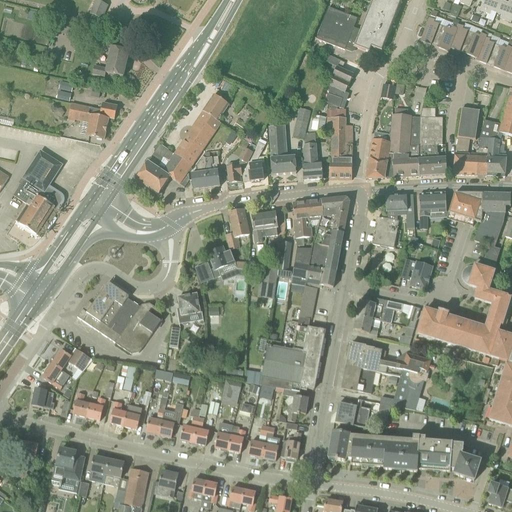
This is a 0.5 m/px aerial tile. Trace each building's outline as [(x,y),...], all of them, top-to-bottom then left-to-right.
[(90,14),(103,20),(109,6),(96,0),(90,14)] [(402,0),(373,0),(361,32),(354,29),(357,20),(328,8),(316,40),(345,51),(346,47),(354,50),(355,49),(369,54),(371,49),(382,53),(402,0)] [(459,0),(460,0),(459,4),(470,8),(472,0),(459,0)] [(483,0),(479,12),(489,16),(491,12),(496,14),(501,1),(498,0),(483,0)] [(508,4),(501,1),(496,14),(501,16),(500,20),(510,24),(511,19),(511,2),(509,1),(508,4)] [(435,21),(430,19),(421,42),(431,46),(432,44),(435,46),(442,27),(434,24),(435,21)] [(51,32),(73,37),(76,25),(55,20),(51,32)] [(78,29),(95,33),(96,25),(80,22),(78,29)] [(491,29),(502,33),(504,28),(493,24),(491,29)] [(460,51),(464,52),(471,34),(463,31),(464,28),(458,26),(457,30),(450,49),(460,53),(460,51)] [(449,53),(450,49),(457,30),(452,28),(451,30),(442,27),(435,46),(439,47),(438,49),(449,53)] [(467,55),(477,59),(485,39),(486,37),(481,35),(480,37),(471,34),(464,52),(468,54),(467,55)] [(487,64),(490,65),(498,46),(489,43),(490,41),(485,39),(477,59),(476,62),(486,65),(487,64)] [(123,78),(129,52),(112,48),(113,44),(104,42),(102,50),(111,52),(108,65),(107,69),(93,66),(92,74),(105,77),(106,74),(123,78)] [(493,68),(503,72),(511,50),(511,48),(508,47),(507,50),(498,46),(490,65),(494,67),(493,68)] [(511,50),(503,72),(511,75),(511,50)] [(325,62),(337,68),(342,70),(345,64),(340,61),(327,56),(325,62)] [(353,76),(342,70),(337,68),(328,86),(331,88),(328,95),(325,104),(344,110),(349,95),(345,93),(353,76)] [(61,83),(59,91),(72,94),(74,86),(61,83)] [(227,96),(232,86),(226,83),(220,93),(227,96)] [(403,97),(405,87),(397,85),(395,95),(403,97)] [(381,98),(393,101),(396,89),(384,86),(381,98)] [(511,137),(511,90),(510,90),(498,134),(511,137)] [(59,92),(57,100),(69,103),(71,95),(59,92)] [(229,106),(214,96),(198,121),(215,133),(221,125),(218,123),(229,106)] [(71,105),(70,112),(109,120),(114,121),(118,108),(102,104),(101,111),(90,109),(71,105)] [(458,139),(470,141),(474,141),(475,141),(480,112),(462,109),(457,139),(458,139)] [(446,176),(445,159),(439,159),(439,154),(437,154),(437,146),(442,146),(443,119),(435,119),(435,110),(422,110),(420,118),(420,120),(418,161),(419,178),(446,176)] [(109,120),(70,112),(68,120),(89,124),(86,137),(105,140),(109,120)] [(345,146),(346,119),(346,112),(327,112),(327,118),(326,118),(326,135),(332,135),(331,161),(330,161),(328,181),(352,181),(353,146),(345,146)] [(386,179),(392,179),(394,179),(419,178),(418,161),(420,120),(420,118),(392,116),(391,121),(389,143),(387,162),(386,179)] [(314,117),(311,131),(324,133),(326,119),(314,117)] [(215,133),(198,121),(189,134),(206,147),(215,133)] [(304,139),(308,124),(297,121),(293,136),(304,139)] [(272,177),(296,175),(295,158),(285,159),(284,126),(270,127),(272,177)] [(206,147),(189,134),(174,156),(192,167),(206,147)] [(236,138),(232,134),(228,140),(233,143),(236,138)] [(468,156),(470,141),(458,139),(454,162),(453,176),(477,177),(478,151),(476,151),(476,156),(468,156)] [(480,139),(478,151),(477,177),(486,178),(488,140),(480,139)] [(505,142),(489,140),(488,140),(486,178),(505,179),(506,157),(499,157),(500,145),(504,146),(505,142)] [(387,162),(389,143),(373,141),(370,159),(387,162)] [(242,175),(249,175),(250,182),(255,182),(255,184),(260,183),(259,181),(264,180),(261,164),(257,164),(257,163),(265,147),(258,143),(256,148),(242,175)] [(240,177),(242,177),(242,175),(256,148),(250,145),(247,152),(244,150),(239,161),(241,162),(239,164),(227,166),(229,178),(230,185),(230,186),(231,187),(232,187),(233,187),(234,186),(235,186),(235,185),(238,184),(237,182),(240,182),(240,177)] [(185,188),(190,181),(189,181),(189,175),(187,174),(192,167),(174,156),(160,146),(136,181),(158,196),(170,179),(185,188)] [(316,146),(304,146),(303,150),(304,165),(302,166),(303,182),(323,181),(322,164),(317,164),(317,156),(316,146)] [(26,205),(15,222),(20,225),(19,226),(26,230),(22,235),(27,238),(30,232),(37,237),(37,236),(41,239),(45,232),(48,234),(57,220),(66,206),(66,204),(67,202),(66,199),(65,197),(63,196),(49,187),(62,166),(40,152),(23,179),(24,180),(13,197),(26,205)] [(208,169),(206,160),(203,158),(197,167),(198,174),(191,175),(193,191),(195,191),(196,192),(199,191),(200,190),(208,189),(205,170),(208,169)] [(218,171),(217,166),(218,165),(217,159),(206,160),(208,169),(205,170),(208,189),(213,188),(214,189),(218,189),(218,188),(220,188),(218,171)] [(387,162),(370,159),(369,159),(366,180),(366,181),(385,180),(386,180),(386,179),(387,162)] [(0,172),(0,192),(9,179),(0,172)] [(445,194),(419,196),(419,220),(428,220),(428,218),(433,218),(433,214),(446,213),(445,194)] [(510,208),(511,196),(481,195),(477,195),(454,194),(447,220),(457,223),(457,222),(457,220),(462,222),(463,222),(465,221),(466,219),(469,220),(474,222),(473,223),(474,223),(474,222),(481,224),(474,243),(488,247),(483,262),(495,266),(500,251),(494,249),(504,220),(505,214),(506,214),(506,208),(510,208)] [(387,213),(388,220),(396,222),(396,217),(406,217),(407,230),(415,230),(413,206),(413,196),(406,197),(406,196),(386,197),(387,213)] [(324,219),(321,219),(321,221),(328,223),(328,222),(332,223),(332,221),(335,221),(335,216),(339,216),(339,214),(342,215),(342,210),(348,211),(349,203),(350,203),(346,199),(341,199),(322,201),(324,219)] [(312,238),(311,228),(310,223),(321,222),(321,221),(321,219),(324,219),(322,201),(305,203),(307,221),(305,221),(306,231),(303,231),(304,239),(312,238)] [(307,221),(305,203),(293,204),(297,247),(305,247),(304,246),(304,245),(304,239),(303,231),(306,231),(305,221),(307,221)] [(240,249),(237,239),(250,236),(244,210),(228,213),(233,235),(226,237),(229,251),(240,249)] [(321,221),(321,222),(319,229),(344,234),(348,211),(342,210),(342,215),(339,214),(339,216),(335,216),(335,221),(332,221),(332,223),(328,222),(328,223),(321,221)] [(264,215),(262,216),(265,238),(266,239),(277,237),(276,230),(277,230),(276,214),(269,215),(269,213),(264,214),(264,215)] [(265,238),(262,216),(258,216),(258,215),(252,216),(253,217),(251,217),(254,245),(261,244),(261,239),(265,238)] [(373,246),(394,250),(399,222),(396,222),(388,220),(382,219),(380,226),(376,225),(373,246)] [(420,231),(427,231),(428,231),(428,223),(419,223),(420,231)] [(313,250),(309,268),(336,273),(344,234),(319,229),(314,245),(313,250)] [(431,249),(437,251),(440,243),(433,240),(431,249)] [(416,252),(418,245),(417,244),(410,242),(408,250),(416,252)] [(282,243),(278,271),(277,278),(292,280),(293,273),(288,272),(291,245),(282,243)] [(235,265),(230,253),(225,255),(223,249),(208,255),(214,270),(210,271),(214,280),(221,277),(220,273),(223,272),(223,270),(235,265)] [(333,289),(336,273),(309,268),(313,250),(297,251),(292,285),(306,287),(322,289),(322,287),(333,289)] [(485,329),(482,329),(475,353),(490,358),(497,335),(498,333),(500,326),(506,328),(511,307),(511,299),(488,292),(491,284),(492,284),(493,284),(494,283),(495,283),(496,282),(497,282),(498,281),(499,280),(499,279),(500,278),(500,276),(500,275),(500,274),(500,273),(500,272),(499,271),(499,270),(498,269),(497,268),(496,267),(496,266),(495,266),(483,262),(477,260),(474,268),(473,268),(472,267),(471,267),(470,268),(469,268),(467,268),(466,269),(465,270),(465,271),(464,271),(463,273),(463,274),(462,275),(462,276),(462,277),(462,278),(462,279),(463,281),(463,282),(464,283),(465,284),(466,284),(467,285),(468,286),(478,290),(475,298),(481,300),(480,302),(493,306),(487,323),(485,329)] [(409,288),(425,292),(426,292),(428,284),(429,284),(430,281),(429,280),(433,268),(416,264),(409,288)] [(263,268),(260,286),(258,298),(274,301),(277,278),(278,271),(263,268)] [(403,269),(401,276),(408,278),(410,271),(403,269)] [(127,300),(129,298),(108,284),(101,293),(93,305),(88,302),(77,319),(131,356),(139,354),(162,321),(161,313),(149,305),(141,306),(140,309),(127,300)] [(317,290),(307,288),(305,288),(304,294),(316,296),(317,290)] [(314,302),(316,296),(304,294),(303,300),(314,302)] [(201,322),(197,295),(181,298),(182,301),(178,302),(180,311),(176,311),(179,328),(180,328),(180,326),(201,322)] [(313,308),(314,302),(303,300),(302,306),(313,308)] [(403,306),(388,302),(376,300),(375,306),(360,302),(356,318),(380,323),(381,322),(384,323),(391,325),(393,311),(402,313),(403,306)] [(311,321),(313,308),(302,306),(300,318),(308,320),(311,321)] [(413,308),(407,328),(415,330),(420,310),(413,308)] [(208,324),(218,324),(218,309),(208,309),(208,324)] [(424,311),(417,335),(435,341),(444,314),(439,312),(438,315),(424,311)] [(454,347),(460,324),(461,322),(448,318),(449,315),(444,314),(435,341),(454,347)] [(313,391),(325,333),(306,329),(308,320),(300,318),(297,330),(300,330),(299,335),(306,337),(302,354),(293,352),(268,347),(263,374),(262,378),(261,386),(261,387),(276,389),(284,391),(300,393),(301,389),(313,391)] [(380,323),(356,318),(354,330),(361,332),(360,333),(377,337),(379,330),(380,323)] [(475,353),(482,329),(461,322),(460,324),(454,347),(475,353)] [(415,330),(407,328),(404,338),(401,338),(399,345),(409,348),(415,330)] [(178,350),(181,330),(172,329),(169,348),(178,350)] [(511,337),(498,333),(497,335),(490,358),(507,363),(489,421),(511,428),(511,337)] [(351,344),(346,368),(373,373),(389,376),(400,378),(394,401),(392,408),(416,412),(424,383),(426,383),(428,376),(426,375),(427,373),(428,373),(431,362),(405,355),(404,363),(381,358),(382,352),(374,350),(365,349),(366,347),(351,344)] [(70,358),(61,352),(52,366),(61,372),(67,363),(83,374),(92,361),(75,350),(70,358)] [(497,367),(499,361),(493,359),(491,365),(497,367)] [(95,369),(101,372),(103,366),(98,364),(95,369)] [(52,366),(42,380),(52,385),(60,391),(64,386),(55,380),(61,372),(52,366)] [(130,393),(136,369),(128,367),(123,391),(130,393)] [(346,368),(341,390),(357,393),(357,392),(372,395),(373,386),(370,386),(373,373),(346,368)] [(157,370),(155,379),(188,387),(190,378),(157,370)] [(262,378),(263,374),(247,372),(245,384),(261,386),(262,378)] [(398,379),(390,378),(388,384),(396,386),(398,379)] [(225,382),(221,399),(230,401),(232,392),(240,394),(242,385),(225,382)] [(108,383),(104,398),(111,400),(114,385),(108,383)] [(250,386),(248,394),(253,395),(255,394),(256,394),(259,387),(257,387),(250,386)] [(53,411),(54,405),(52,405),(54,395),(46,394),(47,393),(35,390),(32,407),(43,409),(53,411)] [(300,393),(284,391),(283,394),(283,396),(294,398),(291,412),(290,412),(288,422),(295,423),(296,415),(299,416),(300,415),(306,416),(307,408),(309,407),(309,403),(308,401),(308,400),(303,399),(304,394),(300,393)] [(145,393),(142,405),(149,407),(152,394),(145,393)] [(150,419),(146,434),(159,437),(165,411),(169,394),(163,393),(160,410),(157,421),(150,419)] [(78,395),(73,416),(86,419),(90,405),(82,403),(84,396),(78,395)] [(381,398),(380,405),(391,407),(392,408),(394,401),(393,401),(381,398)] [(86,419),(100,423),(105,401),(98,399),(97,407),(90,405),(86,419)] [(110,425),(123,428),(127,414),(120,412),(121,405),(115,403),(110,425)] [(210,415),(218,416),(220,405),(212,403),(210,415)] [(335,424),(351,427),(366,430),(370,410),(339,404),(339,405),(341,405),(339,416),(336,416),(334,417),(333,421),(335,424)] [(391,407),(380,405),(379,411),(389,414),(391,407)] [(174,407),(172,419),(186,420),(187,408),(174,407)] [(127,414),(123,428),(137,431),(143,410),(136,408),(134,416),(127,414)] [(170,412),(165,411),(159,437),(171,440),(175,425),(166,423),(166,420),(168,421),(170,412)] [(180,442),(193,444),(199,419),(200,414),(195,413),(192,412),(190,417),(193,418),(191,426),(193,427),(193,429),(184,427),(180,442)] [(204,421),(199,419),(193,444),(206,447),(209,433),(200,431),(200,429),(202,429),(204,421)] [(226,453),(226,452),(227,452),(231,437),(232,429),(220,426),(214,449),(220,451),(220,452),(226,453)] [(266,438),(268,428),(262,427),(260,436),(266,438)] [(273,438),(275,430),(268,428),(266,438),(273,439),(273,438)] [(227,452),(240,455),(245,433),(239,431),(237,439),(231,437),(227,452)] [(474,482),(480,463),(462,457),(462,454),(463,454),(464,447),(452,446),(453,442),(413,438),(413,443),(419,444),(418,447),(353,442),(352,451),(347,450),(350,436),(333,433),(328,460),(345,463),(346,459),(351,460),(351,466),(362,467),(362,463),(374,464),(374,468),(384,468),(383,470),(417,473),(417,471),(427,472),(427,470),(433,470),(433,472),(434,472),(434,470),(439,471),(439,473),(449,474),(450,474),(450,472),(455,472),(454,476),(474,482)] [(297,462),(301,435),(295,434),(294,439),(289,438),(288,443),(283,442),(280,458),(285,459),(285,460),(286,460),(286,463),(295,464),(296,461),(297,462)] [(266,438),(260,436),(258,444),(251,443),(248,457),(262,460),(266,438)] [(273,439),(266,438),(262,460),(269,461),(268,463),(274,464),(274,462),(276,462),(279,448),(278,448),(280,440),(273,438),(273,439)] [(20,442),(13,477),(25,479),(26,473),(28,473),(28,472),(33,473),(35,461),(39,446),(20,442)] [(511,445),(510,450),(503,448),(499,461),(506,464),(508,458),(511,459),(511,445)] [(85,459),(75,457),(76,454),(60,450),(58,459),(57,459),(52,482),(51,486),(59,488),(61,489),(63,479),(68,480),(67,486),(75,487),(77,477),(81,478),(82,472),(85,459)] [(98,474),(106,476),(109,461),(94,458),(91,472),(91,473),(89,482),(96,483),(98,474)] [(124,465),(109,461),(106,476),(114,478),(112,487),(118,489),(120,479),(121,479),(124,465)] [(124,505),(132,507),(140,509),(148,474),(132,470),(126,494),(124,505)] [(158,489),(167,492),(166,497),(173,499),(175,492),(178,477),(162,473),(158,489)] [(194,500),(202,502),(206,483),(194,480),(192,491),(190,491),(188,499),(194,500)] [(206,483),(202,502),(210,504),(216,505),(218,497),(215,497),(218,486),(206,483)] [(86,499),(89,485),(82,484),(79,497),(86,499)] [(511,491),(491,485),(488,495),(489,495),(491,495),(488,505),(502,509),(504,502),(511,504),(511,491)] [(244,491),(232,489),(230,500),(228,500),(226,508),(232,509),(240,510),(244,491)] [(256,494),(244,491),(240,510),(241,505),(249,507),(248,511),(254,511),(256,506),(253,505),(256,494)] [(126,494),(118,492),(115,503),(112,504),(114,509),(119,510),(120,505),(124,505),(126,494)] [(43,511),(48,496),(40,494),(36,511),(43,511)] [(277,511),(289,511),(291,501),(280,499),(270,497),(269,503),(278,505),(277,511)] [(341,511),(343,504),(326,501),(323,511),(341,511)]
